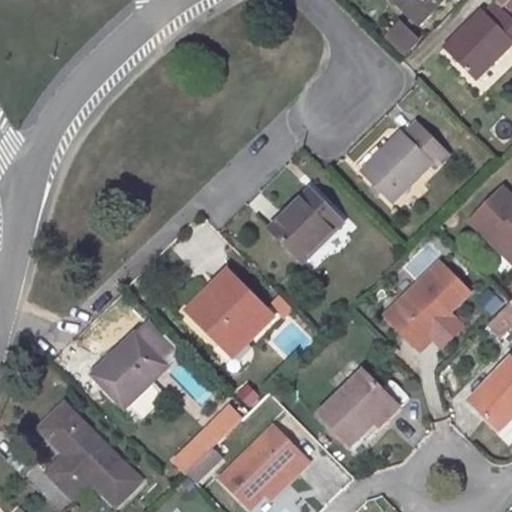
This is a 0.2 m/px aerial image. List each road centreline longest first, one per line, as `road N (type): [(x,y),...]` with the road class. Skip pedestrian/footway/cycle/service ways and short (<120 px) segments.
road 1 (residential): [(311,0),(337,29),(341,57),(64,333),(0,316)]
road 2 (residential): [(26,180),(100,63),(182,0)]
road 3 (residential): [(393,485),(425,454),(451,447),(492,494)]
road 4 (residential): [(0,304),(26,180)]
